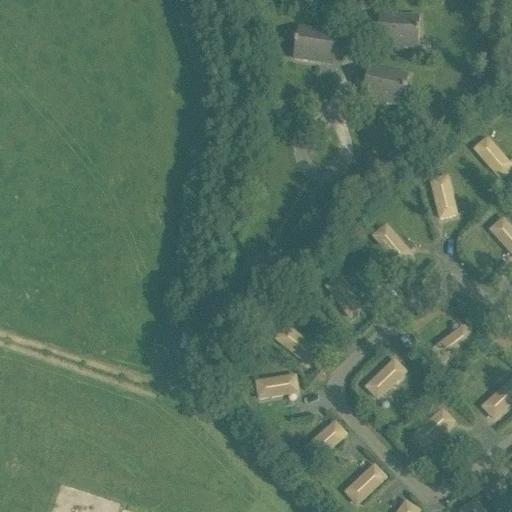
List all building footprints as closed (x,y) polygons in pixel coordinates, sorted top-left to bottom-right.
[(380,21),(379,33),(379,47),(392,48),(392,50),(403,51),(403,45),(417,46),(419,19),(400,18),(400,22),(380,21)] [(313,30),(313,33),(312,36),(299,34),(295,60),(313,63),(314,59),(333,62),(337,36),(323,34),(324,32),(313,30)] [(369,73),(364,99),(377,102),(377,105),(387,107),(388,101),(402,104),(408,78),(390,74),(389,78),(369,73)] [(511,167),(487,139),(472,152),(500,183),(511,172),(511,167)] [(448,177),(428,182),(439,223),(458,218),(448,177)] [(511,228),(503,219),(488,232),(511,258),(511,228)] [(412,257),(385,225),(371,237),(398,269),(412,257)] [(339,276),(324,288),(350,321),(365,309),(339,276)] [(319,352),(286,326),(274,342),(307,367),(319,352)] [(464,326),(430,351),(442,367),(475,342),(464,326)] [(408,374),(394,360),(364,389),(377,403),(408,374)] [(296,376),(254,382),(257,402),(299,395),(296,376)] [(511,381),(480,409),(493,423),(511,405),(511,381)] [(442,409),(412,438),(425,452),(455,424),(442,409)] [(348,437),(334,422),(303,450),(316,465),(348,437)] [(343,495),(357,509),(388,480),(375,465),(343,495)] [(484,511),(475,499),(459,510),(460,511),(484,511)] [(420,511),(405,502),(398,511),(420,511)]
